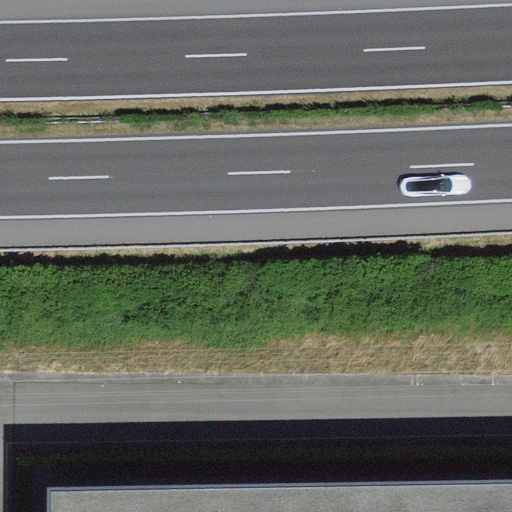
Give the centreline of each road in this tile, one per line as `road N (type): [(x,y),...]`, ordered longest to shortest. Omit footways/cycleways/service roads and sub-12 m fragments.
road 1 (motorway): [(511,42),(0,59)]
road 2 (motorway): [(0,180),(511,163)]
